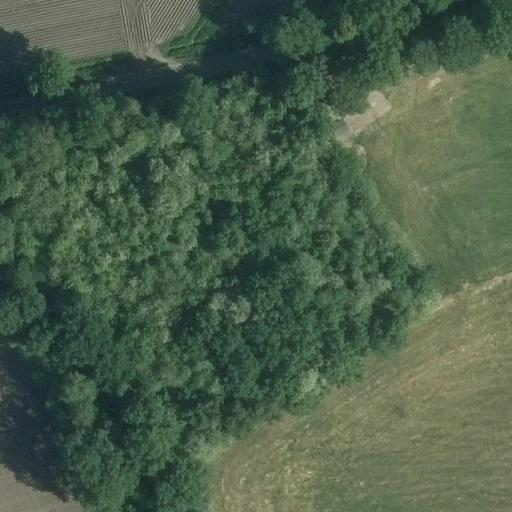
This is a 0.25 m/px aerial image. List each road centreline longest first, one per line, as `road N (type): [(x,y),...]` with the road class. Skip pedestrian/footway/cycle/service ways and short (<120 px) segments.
road 1 (unclassified): [(0,105),(270,54),(419,0)]
road 2 (track): [(0,241),(153,511)]
